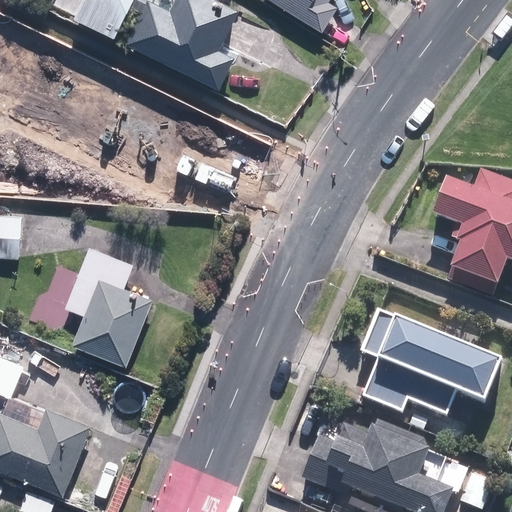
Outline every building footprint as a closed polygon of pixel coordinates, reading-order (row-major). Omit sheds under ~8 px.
[(132,0),(83,0),(74,18),(114,38),(132,0)] [(147,1),(126,45),(218,90),(233,59),(218,51),(238,12),(213,0),(175,0),(170,12),(147,1)] [(268,0),(321,32),(336,8),(327,2),(328,0),(268,0)] [(511,17),(506,13),(492,33),(501,39),(511,24),(511,17)] [(308,35),(299,49),(327,66),(335,52),(308,35)] [(82,101),(95,77),(75,66),(62,90),(82,101)] [(145,168),(176,109),(123,82),(92,141),(145,168)] [(176,109),(145,168),(174,183),(205,124),(176,109)] [(1,149),(0,178),(0,186),(68,188),(69,130),(26,129),(25,149),(1,149)] [(461,245),(447,281),(492,298),(505,264),(511,266),(511,184),(481,173),(473,195),(447,185),(433,220),(461,230),(456,244),(461,245)] [(21,218),(0,216),(0,256),(18,258),(21,218)] [(126,367),(152,301),(122,290),(132,265),(89,248),(65,309),(84,316),(72,347),(126,367)] [(498,363),(375,313),(359,353),(378,361),(362,398),(401,414),(406,403),(446,419),(456,395),(481,405),(498,363)] [(0,357),(0,392),(10,397),(23,368),(0,357)] [(0,414),(0,471),(61,497),(90,427),(45,408),(37,430),(0,414)] [(320,439),(302,480),(348,499),(350,493),(394,511),(445,511),(452,496),(434,488),(445,462),(427,454),(424,442),(377,422),(373,432),(370,430),(367,437),(343,427),(335,445),(320,439)]
